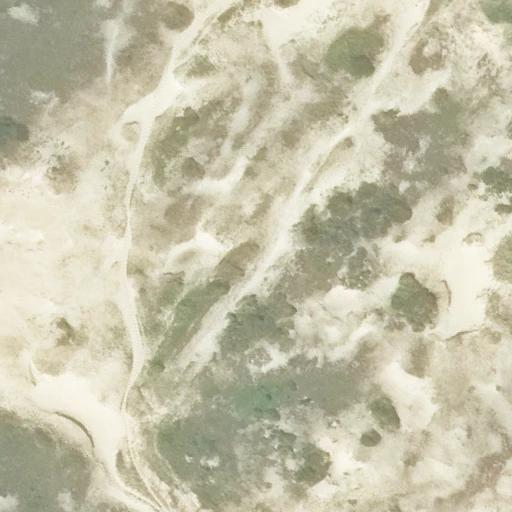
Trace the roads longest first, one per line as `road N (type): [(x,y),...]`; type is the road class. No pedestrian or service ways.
road 1 (unknown): [(167,511),(134,464),(123,399),(135,317),(128,229),(152,113),(177,46),(219,0)]
road 2 (unknown): [(129,440),(158,410),(392,56),(415,0)]
